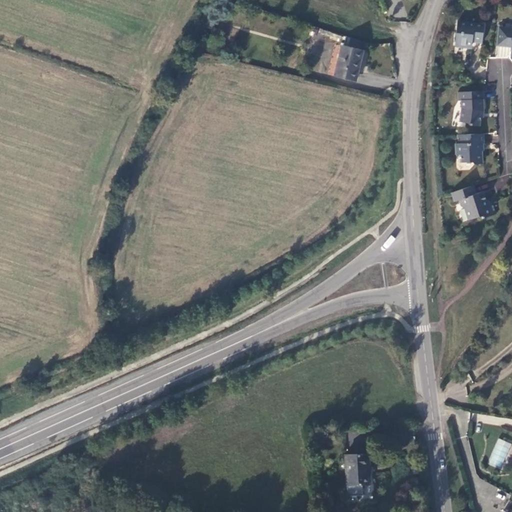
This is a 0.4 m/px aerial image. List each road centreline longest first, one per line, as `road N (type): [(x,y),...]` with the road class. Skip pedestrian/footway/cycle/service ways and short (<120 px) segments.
road 1 (secondary): [(0,447),(384,272),(415,271)]
road 2 (secondary): [(436,0),(412,83),(415,271)]
road 3 (tertiary): [(415,271),(444,511)]
